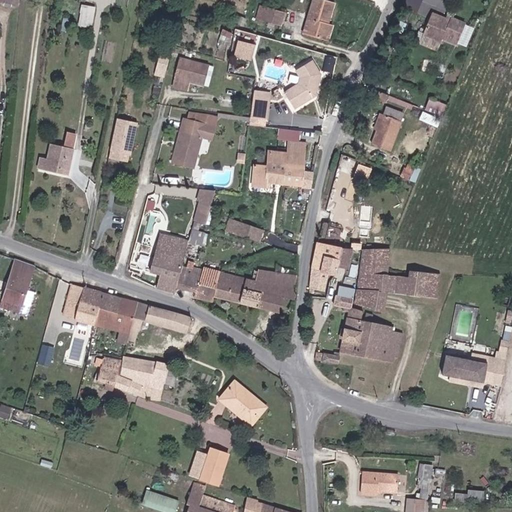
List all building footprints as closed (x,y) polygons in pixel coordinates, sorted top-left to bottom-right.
[(323,40),(328,24),(327,23),(333,3),(324,0),(312,0),(303,34),(323,40)] [(262,7),(259,20),(282,26),(286,12),(265,6),(265,7),(262,7)] [(84,7),(80,22),(89,24),(92,9),(84,7)] [(441,41),(443,38),(457,44),(465,24),(446,16),(445,19),(431,13),(423,33),(441,41)] [(328,24),(323,40),(327,41),(332,25),(328,24)] [(222,29),(220,35),(230,39),(232,33),(222,29)] [(230,39),(220,35),(217,44),(226,48),(230,39)] [(242,72),(247,58),(253,60),(258,43),(239,36),(228,68),(242,72)] [(158,66),(166,69),(170,55),(161,53),(158,66)] [(191,82),(190,83),(204,87),(209,66),(179,58),(174,78),(191,82)] [(293,69),(299,76),(297,83),(283,92),(294,108),(314,94),(319,72),(309,59),(293,69)] [(191,82),(174,78),(172,88),(188,92),(190,83),(191,82)] [(255,88),(253,118),(269,119),(272,89),(255,88)] [(444,115),(448,103),(431,96),(426,108),(444,115)] [(376,131),(383,114),(380,113),(373,130),(376,131)] [(401,122),(383,114),(376,131),(371,145),(389,152),(401,122)] [(117,118),(110,148),(111,148),(128,152),(129,152),(136,122),(117,118)] [(183,131),(180,130),(171,164),(194,170),(201,138),(203,138),(207,124),(186,119),(183,131)] [(207,124),(203,138),(211,140),(215,126),(207,124)] [(50,144),(47,159),(40,158),(38,169),(68,175),(76,135),(67,133),(64,147),(50,144)] [(288,142),(286,154),(285,166),(284,169),(303,171),(307,143),(288,142)] [(111,148),(110,155),(127,159),(128,152),(111,148)] [(267,152),(266,165),(285,166),(286,154),(267,152)] [(343,155),(329,196),(350,204),(360,176),(356,174),(361,161),(343,155)] [(405,162),(400,177),(410,181),(413,171),(410,170),(412,165),(411,165),(412,161),(409,160),(408,163),(405,162)] [(357,176),(369,179),(373,165),(361,162),(357,176)] [(285,166),(266,165),(265,170),(265,183),(282,184),(284,169),(285,166)] [(265,183),(265,170),(253,168),(251,186),(264,187),(265,183)] [(311,189),(313,173),(303,171),(284,169),(282,184),(311,189)] [(198,187),(195,221),(211,223),(215,188),(198,187)] [(224,227),(223,231),(258,243),(263,230),(237,221),(234,230),(224,227)] [(193,222),(191,229),(197,231),(199,224),(193,222)] [(197,231),(191,229),(188,241),(184,256),(200,260),(203,246),(206,247),(210,234),(197,231)] [(156,288),(175,293),(176,289),(181,266),(184,256),(188,241),(159,233),(149,272),(159,274),(156,288)] [(327,247),(317,244),(312,269),(336,275),(341,248),(328,245),(327,247)] [(362,250),(357,290),(388,294),(438,299),(441,274),(409,270),(408,277),(388,275),(391,248),(362,250)] [(0,307),(19,313),(27,290),(35,266),(16,260),(0,307)] [(186,267),(181,266),(176,289),(196,292),(194,298),(212,303),(214,297),(220,273),(220,271),(204,267),(203,270),(193,269),(194,263),(188,261),(186,267)] [(295,300),(297,276),(258,269),(255,281),(220,273),(214,297),(280,314),(283,298),(295,300)] [(79,303),(83,288),(71,284),(63,314),(82,320),(95,324),(100,308),(79,303)] [(121,297),(83,288),(79,303),(100,308),(116,313),(121,297)] [(27,290),(19,313),(19,314),(26,317),(34,293),(27,290)] [(388,294),(357,290),(355,304),(384,313),(388,294)] [(340,353),(356,356),(365,320),(367,312),(350,309),(353,298),(335,295),(333,305),(343,307),(343,311),(348,312),(339,353),(340,353)] [(116,313),(100,308),(95,324),(120,332),(117,341),(127,344),(127,341),(137,302),(121,297),(116,313)] [(187,334),(192,318),(137,302),(127,341),(135,343),(138,332),(140,332),(142,320),(187,334)] [(92,338),(95,324),(82,320),(80,336),(92,338)] [(365,320),(356,356),(394,363),(395,358),(398,358),(403,333),(393,331),(393,327),(365,320)] [(92,338),(80,336),(77,351),(90,352),(92,338)] [(40,363),(53,365),(56,345),(43,343),(40,363)] [(324,353),(322,361),(338,363),(339,355),(333,354),(324,353)] [(487,363),(447,355),(443,375),(484,383),(485,379),(494,381),(497,366),(496,360),(488,358),(487,363)] [(149,384),(157,362),(123,356),(119,375),(149,384)] [(147,400),(160,401),(163,389),(149,384),(119,375),(116,374),(119,360),(103,357),(103,360),(102,365),(100,365),(100,367),(96,382),(106,384),(105,389),(112,391),(113,386),(147,400)] [(157,362),(149,384),(163,389),(169,367),(169,365),(157,362)] [(169,367),(163,389),(168,390),(169,385),(173,386),(178,369),(169,367)] [(251,399),(252,397),(234,382),(220,399),(250,425),(263,409),(251,399)] [(0,413),(9,417),(13,408),(2,404),(0,409),(0,413)] [(218,486),(229,454),(210,448),(199,479),(218,486)] [(422,468),(420,479),(423,479),(421,491),(429,492),(433,470),(422,468)] [(360,493),(377,494),(378,491),(397,492),(398,475),(362,473),(360,493)] [(193,483),(190,491),(203,495),(206,487),(193,483)] [(468,492),(456,491),(455,499),(485,501),(486,489),(468,487),(468,492)] [(143,503),(172,511),(176,511),(181,499),(147,488),(143,503)] [(203,495),(190,491),(185,505),(189,506),(186,511),(233,511),(236,507),(203,495)] [(243,511),(261,511),(264,504),(246,496),(243,511)] [(409,499),(407,511),(420,511),(421,500),(409,499)]
